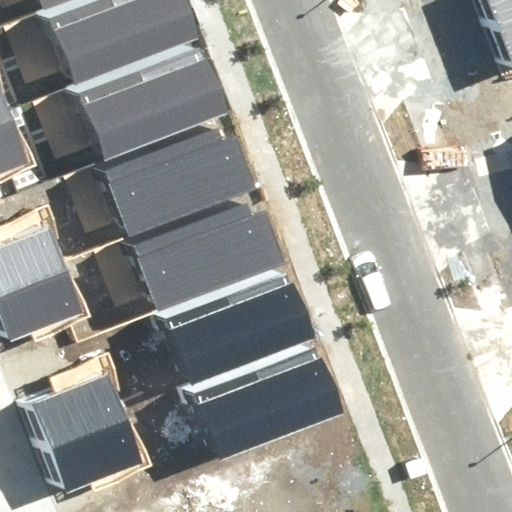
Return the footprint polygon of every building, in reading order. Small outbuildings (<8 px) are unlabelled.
[(110,0),(49,23),(69,77),(194,31),(182,0),(110,0)] [(511,0),(488,0),(498,25),(511,19),(511,0)] [(511,19),(498,25),(511,62),(511,19)] [(74,105),(94,159),(220,113),(199,58),(74,105)] [(0,121),(13,116),(0,82),(0,121)] [(0,121),(0,168),(28,158),(13,116),(0,121)] [(100,177),(121,232),(246,185),(225,131),(100,177)] [(134,250),(154,305),(279,259),(259,204),(134,250)] [(0,242),(0,288),(65,265),(50,224),(0,242)] [(0,288),(0,335),(0,336),(81,306),(65,265),(0,288)] [(169,327),(190,382),(315,335),(295,281),(169,327)] [(196,405),(216,459),(341,413),(321,358),(196,405)] [(32,403),(47,443),(127,413),(112,373),(32,403)] [(47,443),(63,485),(143,455),(127,413),(47,443)]
